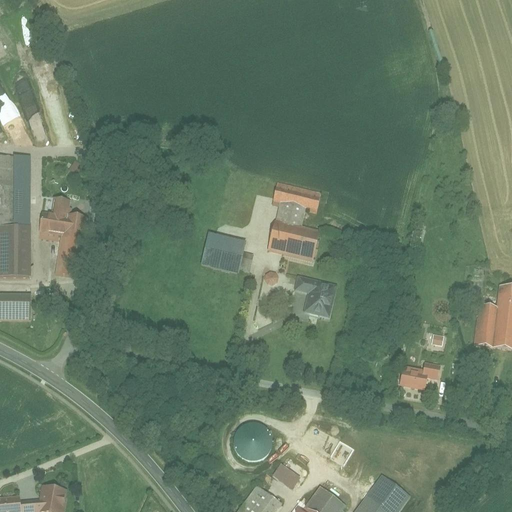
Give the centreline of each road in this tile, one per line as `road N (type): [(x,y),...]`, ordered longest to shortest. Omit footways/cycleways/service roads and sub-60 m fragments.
road 1 (residential): [(511,431),(90,344),(68,346),(45,376)]
road 2 (tertiary): [(45,376),(122,435),(188,511)]
road 3 (track): [(122,435),(0,481)]
